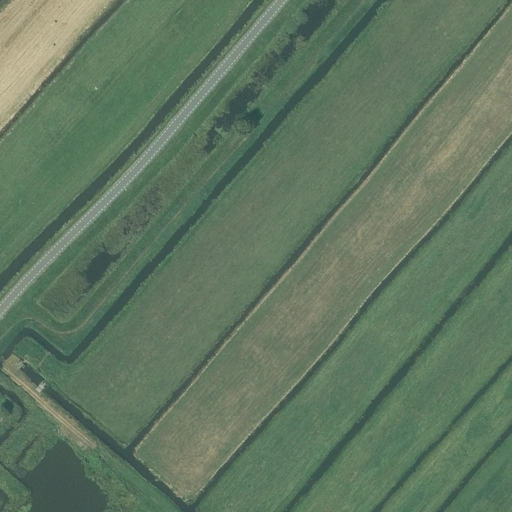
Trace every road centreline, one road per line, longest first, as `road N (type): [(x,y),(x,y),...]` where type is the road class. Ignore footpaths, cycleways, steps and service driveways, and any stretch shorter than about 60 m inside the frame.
road 1 (track): [(12,299),(56,332),(81,326),(364,0)]
road 2 (tertiary): [(283,0),(160,146),(0,313)]
